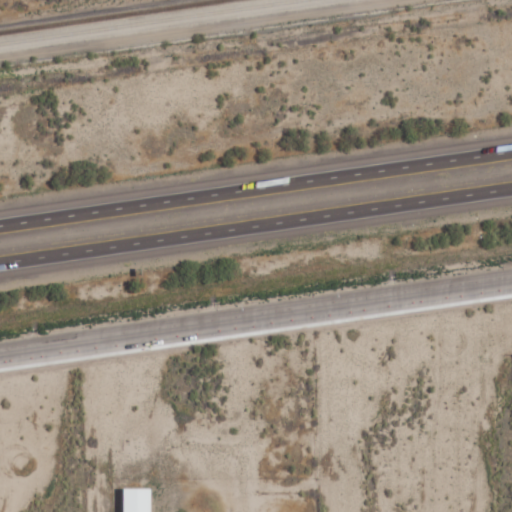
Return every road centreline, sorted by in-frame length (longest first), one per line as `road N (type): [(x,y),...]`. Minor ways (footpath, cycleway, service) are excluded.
road 1 (track): [(511,12),(0,88)]
road 2 (motorway): [(511,151),(0,225)]
road 3 (motorway): [(0,261),(511,187)]
road 4 (tertiary): [(511,280),(0,353)]
